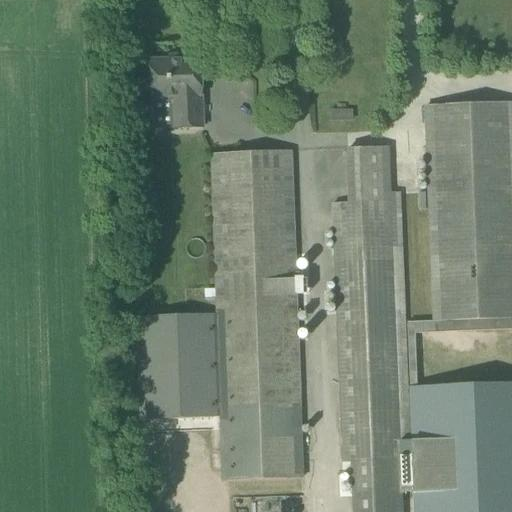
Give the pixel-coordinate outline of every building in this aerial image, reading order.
[(151,91),(151,95),(173,94),(174,129),(202,128),(200,56),(180,57),(181,61),(149,62),(150,79),(147,80),(148,89),(151,91)] [(511,320),(511,103),(427,107),(435,323),(511,320)] [(410,394),(407,325),(402,193),(390,194),(388,148),(348,150),(350,204),(333,205),(343,464),(351,463),(353,511),(403,511),(402,485),(415,484),(416,484),(416,481),(418,480),(418,472),(419,472),(418,455),(412,455),(410,394)] [(302,479),(291,152),(212,155),(217,289),(217,316),(136,318),(140,421),(221,419),(223,482),(302,479)] [(511,320),(435,323),(435,334),(511,330),(511,320)] [(511,511),(511,390),(418,394),(410,394),(412,455),(418,455),(419,472),(418,472),(418,480),(416,481),(416,484),(415,484),(416,511),(511,511)]
